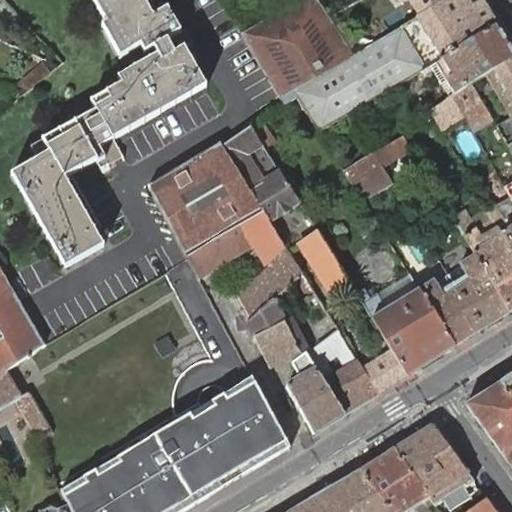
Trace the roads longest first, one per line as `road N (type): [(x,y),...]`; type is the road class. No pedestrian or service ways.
road 1 (secondary): [(433,386),(225,511)]
road 2 (residential): [(511,496),(433,386)]
